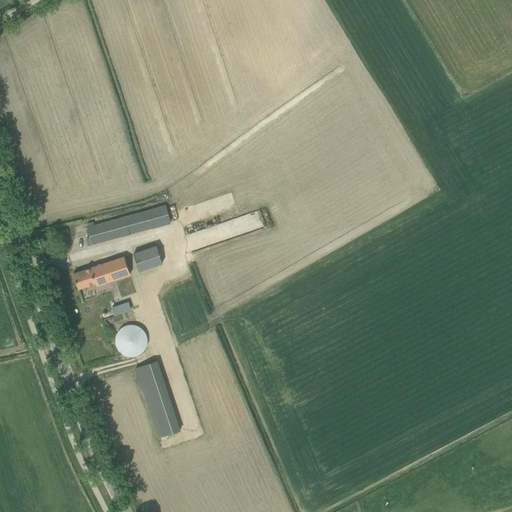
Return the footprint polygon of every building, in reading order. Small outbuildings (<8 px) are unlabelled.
[(148,210),(96,225),(86,227),(91,245),(153,228),(148,210)] [(138,271),(162,263),(156,246),(132,255),(138,271)] [(124,257),(83,270),(73,274),(78,289),(95,283),(96,286),(106,282),(130,275),(124,257)] [(128,302),(112,308),(114,315),(130,310),(128,302)] [(134,321),(114,336),(129,357),(150,342),(134,321)] [(157,361),(135,368),(141,386),(163,379),(157,361)]
